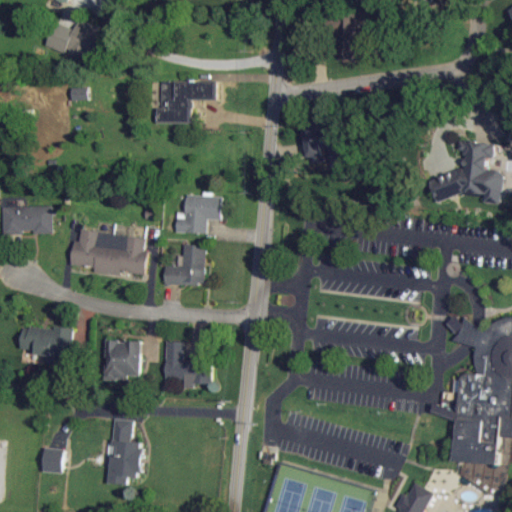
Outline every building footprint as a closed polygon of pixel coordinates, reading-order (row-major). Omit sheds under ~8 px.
[(340,55),(367,54),(366,26),(360,26),(360,14),(339,15),(340,55)] [(102,27),(81,19),(77,28),(59,21),(50,45),(85,58),(88,50),(103,56),(110,36),(100,33),(102,27)] [(195,121),(195,100),(220,99),(220,82),(163,83),(163,122),(195,121)] [(91,87),(75,88),(75,101),(92,100),(91,87)] [(309,156),(339,153),(336,125),(306,127),(308,149),(309,156)] [(433,182),(440,202),(466,193),(485,195),(488,202),(505,203),(507,178),(504,171),(490,170),(491,158),(498,156),(499,144),(464,141),(464,145),(468,156),(467,169),(433,182)] [(226,196),(190,195),(189,212),(181,211),(180,232),(211,233),(211,219),(225,219),(226,196)] [(56,206),(6,207),(7,234),(57,232),(56,206)] [(74,265),(98,267),(98,271),(148,276),(151,251),(147,251),(149,237),(84,231),(82,242),(77,241),(74,265)] [(209,284),(210,244),(187,244),(187,266),(169,266),(168,284),(209,284)] [(457,462),(501,465),(503,438),(510,438),(511,437),(511,317),(480,331),(474,317),(463,322),(461,317),(451,321),(458,337),(458,343),(480,345),(478,375),(472,374),(460,379),(457,379),(456,401),(461,402),(457,462)] [(77,331),(27,324),(23,350),(73,357),(77,331)] [(144,379),(144,341),(110,341),(110,378),(144,379)] [(187,360),(187,342),(169,342),(169,379),(188,379),(188,386),(214,386),(214,360),(187,360)] [(137,420),(117,419),(111,484),(130,486),(131,478),(143,479),(146,443),(135,442),(137,420)] [(66,473),(67,449),(47,448),(46,472),(66,473)] [(426,511),(436,491),(418,483),(411,496),(406,493),(400,507),(404,509),(402,511),(426,511)]
